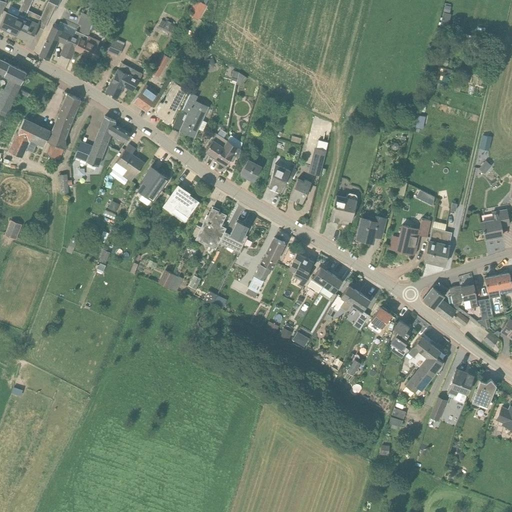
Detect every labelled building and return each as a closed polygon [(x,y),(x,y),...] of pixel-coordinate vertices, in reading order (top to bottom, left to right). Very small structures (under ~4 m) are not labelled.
[(6,12),(4,17),(0,25),(0,26),(16,35),(28,10),(32,0),(23,0),(18,11),(20,12),(17,17),(6,12)] [(30,41),(38,23),(45,26),(57,0),(48,0),(41,16),(28,10),(16,35),(30,41)] [(191,0),(189,0),(188,2),(192,5),(188,13),(197,19),(206,4),(208,0),(194,0),(194,1),(191,0)] [(93,18),(90,28),(96,30),(102,12),(96,10),(94,18),(93,18)] [(447,28),(450,14),(442,12),(439,26),(447,28)] [(78,24),(82,25),(90,28),(93,18),(82,13),(78,24)] [(162,18),(157,28),(171,35),(176,25),(162,18)] [(74,36),(79,38),(86,41),(88,36),(90,28),(82,25),(79,32),(76,31),(74,36)] [(74,49),(79,38),(74,36),(63,30),(53,26),(39,56),(48,60),(58,40),(68,45),(63,56),(70,59),(74,49)] [(74,49),(96,59),(101,47),(98,45),(100,41),(88,36),(86,41),(79,38),(74,49)] [(119,56),(123,47),(124,45),(111,40),(106,51),(119,56)] [(162,53),(150,71),(159,77),(170,58),(169,57),(163,53),(162,53)] [(2,87),(0,91),(0,122),(26,72),(0,59),(0,72),(10,77),(5,87),(2,87)] [(142,74),(122,63),(106,92),(117,98),(124,85),(133,91),(142,74)] [(230,79),(237,82),(239,72),(233,70),(231,76),(231,77),(230,79)] [(239,72),(237,82),(236,83),(242,87),(244,84),(243,83),(246,77),(239,72)] [(155,114),(162,118),(170,124),(185,89),(175,83),(155,114)] [(145,85),(134,101),(147,110),(158,94),(145,85)] [(425,93),(432,95),(434,88),(426,86),(425,93)] [(180,130),(194,137),(209,106),(195,100),(197,96),(190,93),(182,110),(188,112),(186,115),(179,112),(171,129),(179,132),(180,130)] [(53,128),(66,133),(80,99),(68,94),(64,103),(53,128)] [(125,143),(130,134),(114,125),(115,121),(105,116),(92,146),(80,142),(74,157),(98,166),(110,134),(125,143)] [(56,159),(57,159),(58,160),(63,149),(65,149),(64,139),(66,133),(53,128),(51,133),(23,119),(7,150),(22,157),(25,149),(29,140),(36,143),(43,146),(46,142),(49,143),(51,144),(46,155),(48,156),(47,159),(48,161),(53,163),(55,162),(56,159)] [(226,142),(226,140),(216,134),(205,151),(215,158),(226,142)] [(488,151),(491,138),(482,135),(479,149),(488,151)] [(215,158),(226,164),(232,154),(238,158),(240,149),(226,140),(226,142),(215,158)] [(314,147),(308,173),(319,176),(327,142),(318,140),(316,147),(314,147)] [(135,149),(128,144),(115,161),(111,167),(122,175),(130,180),(144,163),(132,154),(135,149)] [(247,158),(240,173),(254,181),(262,166),(247,158)] [(478,168),(484,173),(491,165),(485,160),(478,168)] [(295,170),(294,169),(290,168),(290,167),(289,170),(275,164),(269,186),(280,191),(285,180),(290,182),(295,170)] [(154,201),(168,179),(151,167),(143,179),(145,181),(138,191),(154,201)] [(302,203),(306,194),(311,182),(304,179),(303,181),(297,179),(289,197),(302,203)] [(400,181),(397,194),(403,195),(407,183),(400,181)] [(185,191),(178,186),(164,206),(172,211),(175,206),(187,214),(198,202),(185,192),(185,191)] [(433,204),(437,196),(420,188),(417,196),(433,204)] [(439,191),(440,199),(449,198),(448,190),(439,191)] [(330,220),(339,222),(340,222),(341,218),(351,221),(357,199),(357,198),(355,195),(349,193),(347,194),(345,200),(335,198),(330,220)] [(108,208),(116,212),(119,205),(112,201),(108,208)] [(212,209),(207,220),(206,220),(199,234),(208,239),(205,245),(215,250),(224,233),(218,230),(225,215),(218,212),(212,209)] [(500,224),(509,222),(506,210),(493,212),(495,219),(481,222),(484,239),(502,235),(500,224)] [(361,218),(356,238),(373,242),(375,232),(382,234),(385,219),(376,216),(374,221),(361,218)] [(392,236),(390,247),(396,248),(396,250),(413,254),(418,235),(426,236),(429,221),(421,219),(419,229),(402,225),(399,237),(392,236)] [(15,239),(21,224),(10,220),(4,235),(15,239)] [(239,253),(247,236),(244,234),(248,226),(237,221),(226,241),(237,247),(235,251),(239,253)] [(511,223),(502,226),(504,234),(511,232),(511,223)] [(429,241),(424,261),(444,265),(449,245),(451,233),(432,228),(429,241)] [(72,253),(77,241),(75,241),(76,239),(72,237),(67,251),(72,253)] [(285,242),(274,237),(264,256),(263,258),(275,263),(285,242)] [(105,263),(110,253),(103,249),(98,260),(105,263)] [(292,261),(293,261),(298,264),(299,264),(303,256),(296,253),(292,261)] [(310,261),(310,260),(303,256),(299,264),(298,264),(294,273),(293,275),(301,279),(297,285),(302,288),(309,274),(307,273),(312,264),(308,262),(309,260),(310,261)] [(275,263),(263,258),(247,289),(248,289),(246,294),(255,298),(257,293),(261,295),(268,281),(264,280),(269,269),(272,270),(275,263)] [(312,278),(307,285),(318,293),(323,285),(331,274),(320,266),(313,278),(312,278)] [(158,283),(167,287),(173,274),(165,270),(158,283)] [(511,271),(497,275),(500,294),(511,292),(511,293),(511,271)] [(342,281),(336,277),(331,274),(323,285),(334,293),(342,281)] [(500,294),(497,275),(484,277),(488,298),(481,300),(485,319),(488,318),(493,317),(489,298),(500,296),(500,294)] [(487,326),(485,319),(481,300),(476,301),(473,283),(460,286),(460,285),(449,288),(452,303),(454,307),(459,306),(463,300),(469,299),(470,307),(479,306),(482,320),(476,321),(487,329),(486,326),(487,326)] [(447,289),(440,284),(432,286),(422,299),(442,315),(449,320),(455,313),(438,301),(447,289)] [(337,310),(339,307),(346,311),(351,305),(359,292),(348,285),(340,297),(337,295),(334,300),(331,306),(326,313),(330,315),(334,309),(337,310)] [(208,291),(206,294),(204,299),(212,304),(217,295),(208,291)] [(361,312),(361,313),(362,311),(370,300),(359,292),(351,305),(361,312)] [(217,295),(212,304),(222,308),(226,299),(217,295)] [(396,315),(390,312),(389,313),(380,307),(367,325),(378,332),(387,321),(392,324),(396,315)] [(362,311),(361,313),(361,312),(352,325),(359,329),(368,315),(362,311)] [(468,321),(458,313),(455,317),(465,325),(468,321)] [(501,330),(511,337),(511,320),(509,318),(501,330)] [(390,342),(401,349),(406,342),(404,341),(409,334),(405,332),(409,327),(399,320),(394,327),(398,330),(390,342)] [(268,322),(265,329),(275,334),(278,327),(268,322)] [(287,342),(290,335),(282,331),(278,337),(287,342)] [(293,340),(297,342),(301,334),(297,332),(293,340)] [(497,342),(489,335),(484,340),(492,348),(497,342)] [(414,355),(410,360),(414,364),(418,359),(431,343),(421,336),(408,351),(414,355)] [(418,359),(434,372),(442,362),(436,357),(440,351),(431,343),(418,359)] [(336,358),(330,368),(337,372),(343,362),(336,358)] [(354,359),(346,371),(352,375),(360,363),(354,359)] [(405,385),(406,386),(414,392),(418,387),(421,389),(434,372),(418,359),(414,364),(419,367),(409,380),(405,385)] [(474,376),(467,373),(462,375),(455,372),(447,391),(450,392),(455,394),(454,398),(453,399),(463,403),(467,393),(466,393),(474,376)] [(485,382),(483,382),(479,380),(471,403),(472,403),(472,404),(487,410),(496,385),(490,378),(485,382)] [(438,397),(432,410),(440,413),(446,400),(438,397)] [(511,406),(510,410),(501,407),(497,418),(505,421),(504,425),(511,428),(511,429),(511,431),(511,406)] [(395,407),(393,414),(404,418),(407,410),(395,407)] [(393,415),(389,426),(401,429),(404,419),(393,415)] [(388,455),(389,446),(381,445),(380,454),(388,455)]
